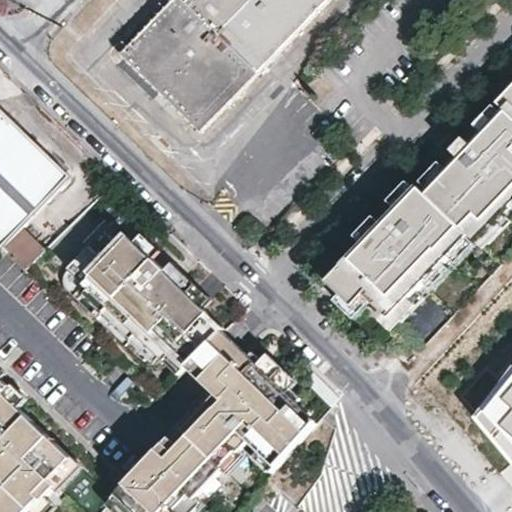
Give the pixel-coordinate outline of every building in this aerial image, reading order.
[(328,0),(172,0),(122,54),(204,131),(328,0)] [(420,188),(330,282),(356,306),(366,295),(392,319),(395,316),(418,291),(426,283),(444,264),(451,257),(469,238),(471,236),(478,243),(481,240),(504,216),(511,208),(511,207),(511,91),(500,104),(507,110),(503,114),(485,133),(472,146),(466,140),(454,152),(461,158),(448,171),(431,190),(427,194),(420,188)] [(71,177),(0,108),(0,248),(29,276),(47,258),(43,255),(46,251),(23,229),(71,177)] [(485,133),(503,114),(496,108),(478,127),(485,133)] [(431,190),(448,171),(442,165),(424,183),(431,190)] [(504,216),(481,240),(487,246),(510,222),(504,216)] [(183,381),(191,371),(228,336),(230,334),(210,313),(194,299),(201,291),(190,280),(183,287),(171,276),(178,268),(127,219),(118,227),(93,253),(75,271),(72,275),(70,280),(69,283),(69,287),(70,292),(72,295),(143,364),(146,367),(150,368),(154,368),(157,368),(161,366),(165,363),(183,381)] [(93,253),(118,227),(104,230),(87,247),(93,253)] [(469,238),(451,257),(457,264),(475,245),(469,238)] [(444,264),(426,283),(433,289),(451,271),(444,264)] [(178,268),(171,276),(183,287),(190,280),(178,268)] [(194,299),(210,313),(217,306),(201,291),(194,299)] [(418,291),(395,316),(402,322),(425,297),(418,291)] [(217,397),(251,360),(228,336),(191,371),(217,397)] [(318,429),(297,409),(302,404),(291,394),(288,398),(261,372),(264,369),(253,358),(251,360),(217,397),(112,511),(190,511),(218,483),(247,453),(273,479),(318,429)] [(296,388),(270,363),(264,369),(261,372),(288,398),(291,394),(296,388)] [(344,400),(318,375),(310,383),(337,408),(344,400)] [(73,458),(21,406),(7,391),(10,389),(1,379),(0,378),(0,511),(31,511),(47,497),(58,486),(58,485),(52,479),(73,458)] [(511,380),(480,417),(511,456),(511,380)] [(28,398),(14,384),(10,389),(7,391),(21,406),(28,398)] [(61,489),(82,467),(73,458),(52,479),(58,485),(58,486),(61,489)] [(49,511),(55,506),(47,497),(31,511),(49,511)]
